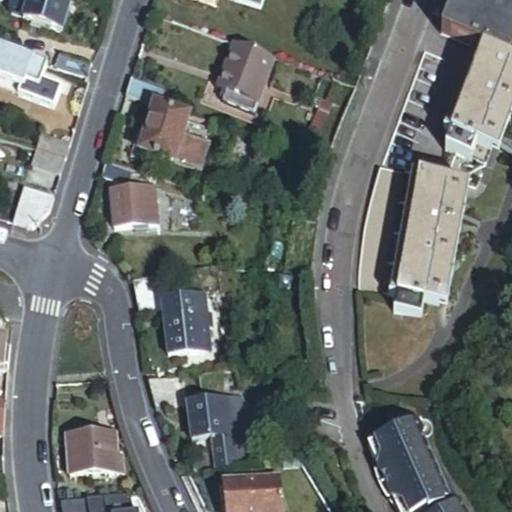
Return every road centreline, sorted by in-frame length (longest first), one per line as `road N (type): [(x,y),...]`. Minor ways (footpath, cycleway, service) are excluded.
road 1 (residential): [(418,0),(352,181),(336,295),(342,392),(361,470),(383,511)]
road 2 (residential): [(52,270),(96,283),(110,298),(149,454),(174,511)]
road 3 (residential): [(52,270),(135,0)]
road 4 (residential): [(34,511),(31,391),(52,270)]
